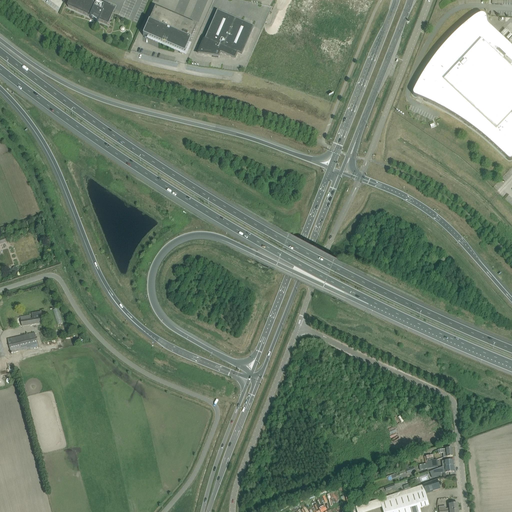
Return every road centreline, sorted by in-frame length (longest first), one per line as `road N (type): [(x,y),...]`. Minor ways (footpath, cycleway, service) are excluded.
road 1 (motorway): [(511,349),(286,242),(154,162),(0,50)]
road 2 (motorway): [(0,68),(189,201),(370,301)]
road 3 (motorway): [(250,372),(173,328),(154,307),(152,268),(176,240),(219,237),(370,301)]
road 4 (motorway): [(0,88),(51,155),(100,275),(123,308),(171,346),(248,378)]
road 5 (unclassified): [(0,291),(53,276),(76,315),(119,358),(214,408),(193,473),(163,511)]
road 6 (motorway): [(330,168),(103,99),(61,81),(0,37)]
road 7 (unclassified): [(297,325),(450,398),(465,511)]
road 8 (secondary): [(258,380),(340,172)]
road 9 (secondary): [(330,168),(250,372)]
road 10 (unclassified): [(230,511),(297,325)]
road 11 (motorway): [(511,301),(439,221),(360,179)]
road 12 (unknown): [(511,8),(461,7),(444,17),(408,91),(434,116)]
road 13 (secondary): [(395,0),(330,168)]
road 14 (unclassified): [(367,159),(429,0)]
road 15 (motorway): [(370,301),(511,364)]
road 16 (secondary): [(358,131),(410,0)]
road 17 (secondary): [(207,511),(258,380)]
road 18 (unclassified): [(297,325),(351,196)]
road 19 (secondary): [(248,378),(205,511)]
